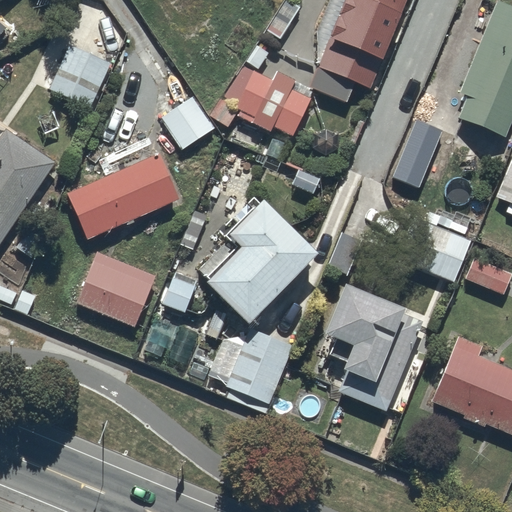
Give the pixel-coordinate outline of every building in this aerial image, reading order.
[(153,0),(183,41),(207,24),(189,0),(153,0)] [(258,133),(261,128),(292,142),(314,96),(345,110),(354,91),(367,97),(400,28),(395,25),(407,0),(347,0),(344,8),(346,8),(307,95),(291,87),(290,90),(257,75),(256,79),(242,73),(221,103),(210,121),(226,130),(235,115),(239,118),(237,122),(258,133)] [(511,118),(511,15),(493,8),(455,102),(465,106),(456,127),(501,145),(511,118)] [(69,50),(48,95),(88,114),(109,70),(103,67),(105,63),(76,49),(75,53),(69,50)] [(193,103),(160,124),(181,157),(187,153),(191,160),(200,154),(196,148),(214,136),(193,103)] [(432,180),(451,137),(411,119),(392,162),(396,163),(391,174),(404,180),(409,169),(432,180)] [(0,250),(54,169),(5,136),(0,144),(0,250)] [(65,201),(87,248),(127,231),(128,235),(134,232),(132,229),(180,209),(159,160),(151,164),(147,155),(130,163),(134,172),(65,201)] [(511,162),(509,162),(493,204),(511,212),(511,162)] [(316,266),(260,210),(196,274),(204,282),(202,283),(208,288),(202,294),(246,337),(316,266)] [(469,246),(407,221),(391,264),(452,289),(469,246)] [(158,278),(98,254),(75,312),(135,336),(158,278)] [(511,276),(474,260),(463,285),(501,302),(511,277),(511,276)] [(182,320),(196,286),(175,278),(171,288),(164,286),(159,299),(162,300),(159,307),(162,308),(161,312),(182,320)] [(341,383),(335,399),(383,419),(385,414),(400,420),(427,355),(418,351),(428,328),(349,294),(345,302),(341,300),(321,349),(331,353),(326,365),(343,372),(338,382),(341,383)] [(266,418),(290,352),(250,338),(224,401),(266,418)] [(511,378),(475,363),(478,351),(457,343),(430,409),(463,423),(461,427),(482,435),(483,432),(511,444),(511,378)]
